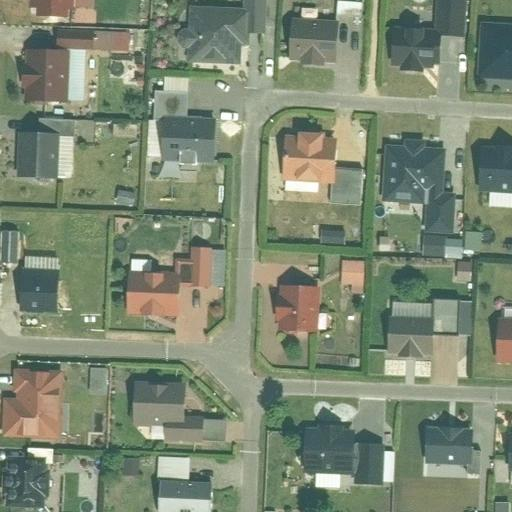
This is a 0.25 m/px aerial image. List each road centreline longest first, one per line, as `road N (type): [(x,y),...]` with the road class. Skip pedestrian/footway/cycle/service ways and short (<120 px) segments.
road 1 (residential): [(511,112),(283,98),(260,105),(251,126),(237,355)]
road 2 (residential): [(255,384),(511,398)]
road 3 (residential): [(0,342),(237,355)]
road 4 (residential): [(255,384),(252,511)]
